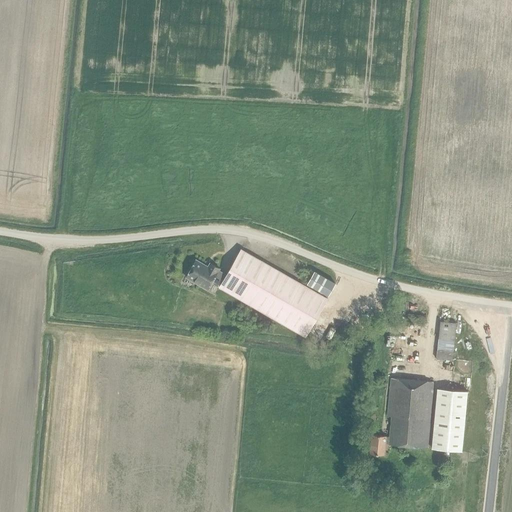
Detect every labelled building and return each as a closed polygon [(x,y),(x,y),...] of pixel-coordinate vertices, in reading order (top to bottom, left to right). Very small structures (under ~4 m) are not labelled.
[(305,337),(327,299),(241,249),(226,275),(218,271),(219,269),(210,263),(208,267),(196,260),(186,277),(207,290),(211,283),(219,287),(305,337)] [(335,284),(314,272),(307,284),(328,296),(335,284)] [(451,360),(454,340),(455,340),(457,323),(441,321),(438,338),(436,358),(451,360)] [(383,453),(384,443),(428,447),(435,381),(391,377),(388,415),(391,415),(389,436),(385,435),(385,434),(371,433),(370,452),(383,453)] [(438,387),(432,448),(462,450),(468,390),(438,387)] [(388,487),(395,493),(399,487),(392,482),(388,487)]
